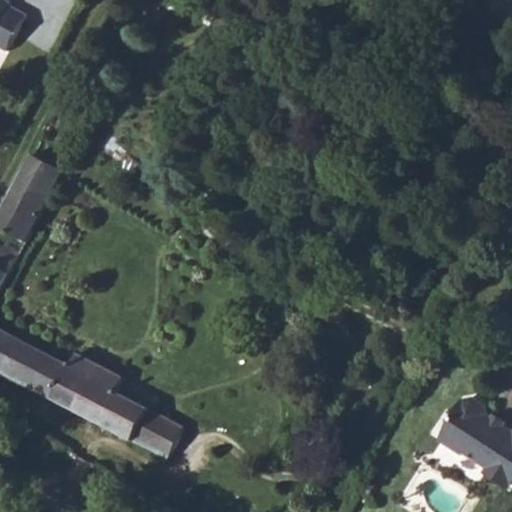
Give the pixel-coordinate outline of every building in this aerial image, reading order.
[(0,0),(0,48),(6,52),(26,17),(8,7),(10,3),(4,0),(0,0)] [(62,98),(63,99),(89,114),(96,103),(68,87),(62,98)] [(0,219),(0,228),(29,244),(67,175),(34,156),(0,219)] [(0,370),(169,461),(186,429),(118,392),(125,378),(79,353),(72,366),(0,326),(0,300),(23,256),(5,246),(3,250),(0,249),(0,370)] [(249,274),(244,284),(272,300),(277,289),(249,274)] [(443,442),(464,456),(466,454),(490,469),(486,475),(511,491),(511,490),(511,430),(492,418),(489,406),(475,397),(467,399),(458,413),(459,418),(443,442)]
